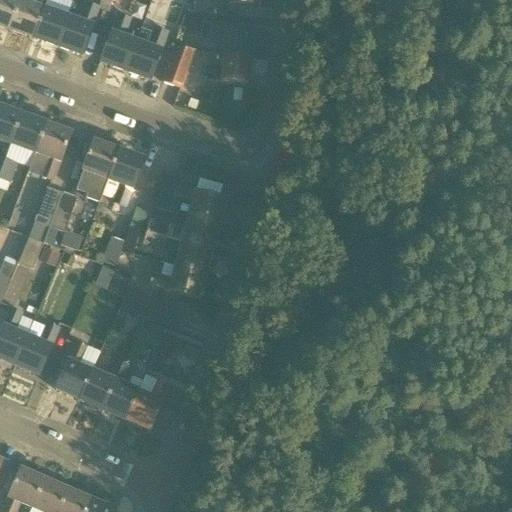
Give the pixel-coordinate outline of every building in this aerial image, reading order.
[(0,0),(0,27),(10,31),(20,1),(17,0),(0,0)] [(20,1),(10,31),(34,40),(45,10),(20,1)] [(80,23),(69,19),(58,49),(82,57),(93,27),(99,8),(87,4),(80,23)] [(34,40),(58,49),(69,19),(45,10),(34,40)] [(202,17),(188,15),(187,32),(201,33),(202,17)] [(118,16),(101,64),(126,73),(136,43),(123,39),(130,20),(118,16)] [(254,32),(211,27),(210,40),(226,42),(224,56),(251,59),(254,32)] [(136,43),(126,73),(151,82),(161,52),(168,34),(156,30),(149,48),(136,43)] [(175,49),(169,65),(162,84),(181,91),(196,52),(175,49)] [(223,70),(207,68),(205,81),(248,86),(251,59),(224,56),(223,70)] [(0,142),(10,146),(21,117),(0,108),(0,142)] [(10,146),(35,155),(46,126),(21,117),(10,146)] [(35,155),(29,173),(53,182),(60,164),(71,135),(46,126),(35,155)] [(119,152),(94,143),(83,172),(77,191),(88,195),(87,199),(100,204),(108,181),(119,152)] [(134,191),(144,161),(119,152),(108,181),(121,186),(114,204),(127,209),(134,191)] [(17,165),(4,161),(0,172),(0,182),(9,185),(17,165)] [(196,194),(176,189),(178,181),(160,176),(156,189),(154,208),(172,213),(189,218),(189,219),(219,227),(226,202),(196,193),(196,194)] [(47,190),(35,223),(50,229),(62,195),(47,190)] [(77,201),(62,195),(50,229),(65,234),(77,201)] [(129,230),(140,232),(140,231),(142,232),(147,214),(135,210),(129,229),(130,229),(129,230)] [(166,240),(182,244),(182,243),(213,252),(219,227),(189,219),(185,230),(170,226),(170,227),(149,221),(146,234),(166,239),(166,240)] [(140,232),(129,230),(121,253),(132,256),(140,232)] [(166,239),(146,234),(142,246),(163,252),(166,240),(166,239)] [(123,243),(110,239),(102,264),(114,268),(123,243)] [(28,240),(18,265),(32,271),(42,245),(31,241),(28,240)] [(182,244),(175,268),(206,276),(210,261),(213,252),(182,243),(182,244)] [(44,250),(38,263),(54,269),(59,256),(44,250)] [(67,256),(62,265),(71,269),(75,260),(67,256)] [(0,271),(0,288),(7,291),(10,282),(15,269),(3,264),(0,271)] [(199,301),(206,276),(175,268),(172,281),(151,275),(148,287),(169,292),(169,293),(199,301)] [(121,298),(128,282),(112,274),(105,291),(121,298)] [(154,323),(160,308),(125,294),(119,310),(154,323)] [(5,324),(0,335),(0,360),(15,367),(28,337),(16,332),(19,323),(23,314),(14,310),(11,309),(5,324)] [(28,337),(15,367),(35,376),(39,378),(60,330),(56,328),(48,324),(44,333),(40,342),(28,337)] [(162,338),(155,355),(169,361),(176,344),(162,338)] [(88,349),(76,344),(56,391),(79,401),(92,372),(80,367),(88,349)] [(92,372),(79,401),(102,411),(123,364),(111,359),(104,377),(92,372)] [(123,364),(102,411),(126,422),(138,392),(142,382),(131,378),(134,369),(128,367),(123,364)] [(138,392),(126,422),(150,432),(171,385),(158,380),(150,398),(138,392)] [(21,471),(2,511),(15,511),(19,505),(32,510),(45,481),(21,471)] [(59,511),(68,491),(45,481),(32,510),(35,511),(59,511)] [(68,491),(59,511),(87,511),(92,502),(68,491)] [(115,511),(116,511),(92,502),(87,511),(115,511)]
